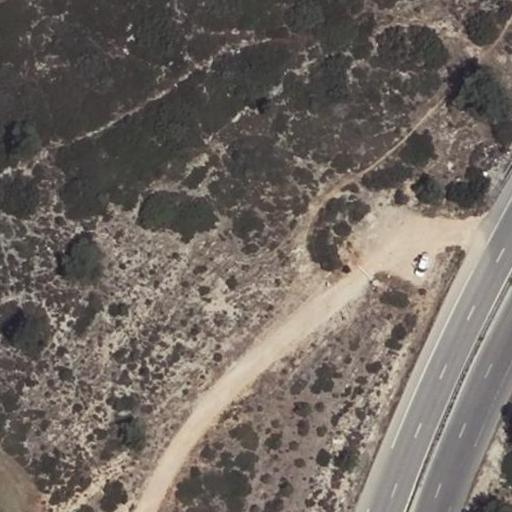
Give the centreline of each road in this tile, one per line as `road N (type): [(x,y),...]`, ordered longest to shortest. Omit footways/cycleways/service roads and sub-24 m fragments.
road 1 (track): [(152,511),(201,420),(291,322),(431,233),(508,223)]
road 2 (trunk): [(511,218),(376,511)]
road 3 (trunk): [(433,511),(511,333)]
